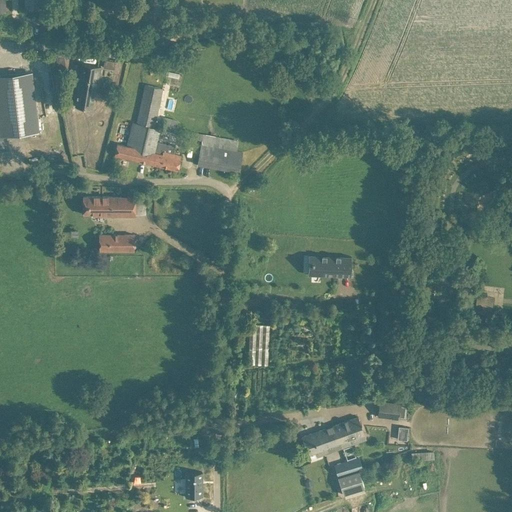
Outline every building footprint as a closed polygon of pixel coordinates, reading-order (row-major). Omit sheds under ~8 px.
[(25,0),(25,9),(23,9),(23,11),(43,11),(43,1),(43,0),(25,0)] [(98,86),(101,66),(82,63),(75,106),(91,108),(95,86),(98,86)] [(32,71),(0,74),(0,135),(39,131),(32,71)] [(154,127),(163,89),(145,85),(136,123),(133,122),(127,145),(117,143),(114,154),(177,169),(181,155),(173,153),(175,145),(157,141),(160,128),(154,127)] [(175,132),(178,119),(164,116),(162,129),(175,132)] [(198,164),(239,171),(242,151),(236,150),(238,140),(197,132),(195,142),(201,144),(198,164)] [(146,213),(146,196),(83,196),(83,213),(99,213),(99,216),(135,216),(135,214),(146,213)] [(134,250),(134,234),(99,234),(99,250),(134,250)] [(307,272),(328,273),(328,269),(332,269),(332,273),(340,274),(340,273),(342,273),(342,274),(343,274),(343,273),(348,274),(350,274),(351,254),(339,254),(335,254),(332,254),(328,254),(328,253),(326,253),(325,254),(321,253),(308,253),(312,254),(312,259),(311,259),(311,261),(312,261),(312,272),(307,272)] [(491,300),(477,298),(475,315),(489,316),(491,300)] [(268,364),(270,324),(250,323),(248,363),(268,364)] [(379,401),(378,416),(399,418),(401,403),(379,401)] [(362,435),(356,417),(334,425),(340,442),(342,447),(351,444),(349,439),(362,435)] [(340,442),(334,425),(302,437),(308,454),(317,451),(323,448),(325,453),(342,447),(340,442)] [(412,460),(434,458),(433,450),(411,452),(412,460)] [(358,457),(334,464),(339,480),(343,494),(363,488),(358,470),(362,469),(359,457),(358,457)] [(384,464),(372,467),(376,479),(387,477),(384,464)] [(185,471),(185,496),(202,496),(202,471),(185,471)]
